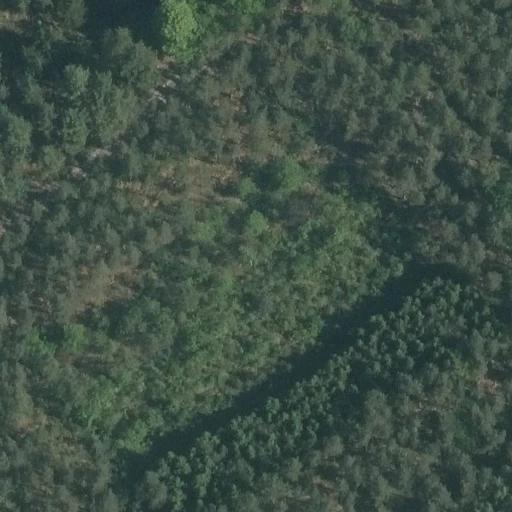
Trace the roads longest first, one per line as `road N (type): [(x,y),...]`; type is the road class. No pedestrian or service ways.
road 1 (track): [(253,0),(131,127),(0,229)]
road 2 (track): [(307,0),(511,234)]
